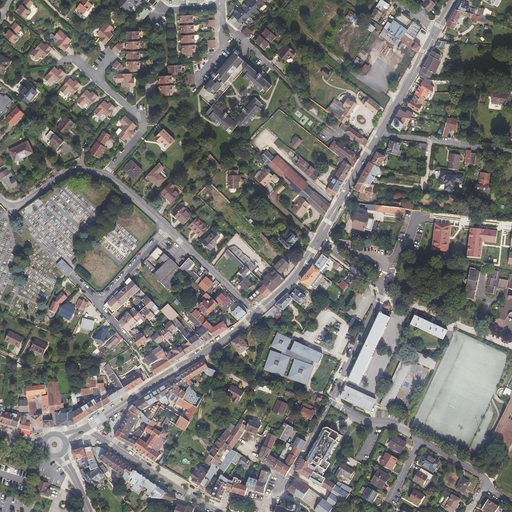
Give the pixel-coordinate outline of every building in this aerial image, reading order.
[(35,4),(29,0),(28,0),(25,4),(28,6),(31,9),(35,4)] [(87,2),(88,0),(80,0),(79,2),(80,3),(76,9),(79,12),(80,10),(84,13),(87,10),(89,10),(92,5),(87,2)] [(134,6),(126,0),(120,0),(117,3),(125,10),(126,9),(130,11),(134,6)] [(149,0),(147,3),(154,8),(158,3),(154,0),(149,0)] [(262,7),(264,4),(263,3),(259,0),(249,0),(247,2),(256,10),(258,8),(259,8),(261,6),(262,7)] [(386,10),(389,6),(382,0),(377,6),(374,12),(370,17),(376,22),(385,10),(386,10)] [(421,6),(428,13),(434,6),(427,0),(421,0),(423,3),(421,6)] [(484,0),(483,2),(492,7),(492,6),(496,9),(501,0),(484,0)] [(461,1),(456,11),(467,14),(469,10),(469,9),(463,7),(465,3),(461,1)] [(257,12),(256,10),(247,2),(245,5),(243,7),(240,10),(249,18),(252,15),(252,16),(254,14),(255,15),(257,12)] [(29,11),(26,8),(23,6),(18,12),(28,20),(33,14),(29,11)] [(140,12),(146,17),(150,13),(143,7),(139,12),(140,12)] [(474,13),(473,16),(474,16),(482,18),(485,10),(476,7),(474,11),(474,13)] [(247,20),(249,18),(240,10),(239,9),(236,11),(235,13),(232,15),(234,17),(237,20),(241,24),(243,21),(244,22),(246,20),(247,20)] [(456,11),(447,27),(453,30),(462,16),(470,18),(471,15),(467,14),(456,11)] [(146,17),(140,12),(138,15),(139,16),(138,18),(142,22),(146,17)] [(344,18),(355,26),(358,23),(360,20),(349,12),(344,18)] [(194,15),(180,16),(181,23),(185,23),(185,26),(190,25),(190,22),(194,22),(194,15)] [(477,22),(481,23),(482,18),(474,16),(473,19),(473,20),(475,21),(474,24),(476,24),(477,22)] [(416,53),(417,54),(421,48),(413,43),(422,29),(408,19),(402,27),(393,22),(391,25),(386,32),(416,53)] [(104,27),(101,30),(97,34),(101,38),(99,40),(105,45),(113,36),(110,32),(114,28),(108,22),(104,27)] [(364,28),(370,33),(374,28),(368,23),(364,28)] [(16,31),(14,33),(18,36),(23,29),(17,24),(13,29),(16,31)] [(190,25),(185,26),(181,26),(182,33),(186,33),(186,35),(190,35),(190,33),(194,32),(194,25),(190,25)] [(267,40),(271,44),(275,38),(272,35),(274,33),(271,30),(269,32),(266,29),(261,35),(264,37),(267,40)] [(73,41),(61,30),(53,40),(57,44),(66,52),(71,46),(70,45),(73,41)] [(411,60),(416,53),(386,32),(383,30),(378,36),(411,60)] [(18,36),(14,33),(11,31),(7,37),(16,45),(21,39),(18,36)] [(186,35),(182,36),(182,43),(187,42),(187,45),(191,45),(191,42),(195,42),(195,35),(190,35),(186,35)] [(265,42),(267,40),(264,37),(262,39),(259,37),(254,42),(264,51),(269,46),(265,42)] [(54,50),(48,45),(46,46),(43,44),(33,56),(39,61),(42,57),(46,60),(54,50)] [(284,50),(281,48),(278,51),(276,54),(285,62),(290,56),(292,57),(296,53),(288,46),(284,50)] [(363,60),(368,54),(361,49),(357,55),(363,60)] [(432,53),(419,76),(427,81),(432,73),(437,63),(440,58),(432,53)] [(0,72),(3,75),(11,62),(1,55),(0,56),(0,72)] [(225,65),(231,70),(234,67),(237,69),(243,62),(240,59),(237,56),(235,58),(232,56),(225,65)] [(131,62),(127,62),(128,70),(131,70),(136,70),(140,70),(140,62),(136,62),(131,62)] [(365,64),(359,69),(364,73),(369,68),(365,64)] [(231,70),(225,65),(217,73),(220,75),(219,77),(218,77),(216,80),(214,82),(211,79),(204,87),(210,93),(213,90),(216,93),(222,85),(225,84),(231,76),(229,73),(231,70)] [(252,85),(253,86),(261,92),(263,89),(267,92),(272,86),(264,79),(262,80),(261,80),(259,79),(256,77),(254,75),(256,72),(248,66),(243,71),(246,74),(244,78),(250,84),(252,85)] [(331,72),(325,67),(320,72),(327,77),(331,72)] [(61,70),(60,69),(58,71),(54,68),(44,79),(50,85),(53,81),(57,84),(66,74),(61,70)] [(256,77),(259,79),(264,72),(262,71),(261,70),(256,77)] [(212,76),(216,80),(218,77),(212,72),(211,73),(209,74),(212,76)] [(122,88),(134,88),(134,83),(134,80),(133,80),(133,78),(132,78),(132,75),(116,76),(116,84),(121,84),(122,88)] [(172,75),(159,76),(159,83),(163,83),(163,86),(167,86),(167,83),(173,82),(172,75)] [(71,79),(60,91),(66,96),(69,92),(73,95),(81,85),(76,81),(75,83),(71,79)] [(414,97),(424,102),(426,99),(428,101),(431,96),(429,94),(432,88),(429,86),(430,85),(429,84),(429,83),(428,82),(426,84),(423,82),(420,86),(422,87),(421,88),(419,87),(414,97)] [(28,104),(38,93),(25,83),(22,86),(26,89),(20,97),(28,104)] [(164,93),(164,96),(166,96),(169,96),(169,93),(173,92),(173,85),(167,86),(163,86),(160,86),(160,93),(164,93)] [(87,90),(76,102),(82,108),(86,104),(90,107),(99,97),(93,92),(91,94),(87,90)] [(507,106),(508,95),(492,93),(490,105),(497,106),(498,105),(503,105),(503,106),(504,108),(505,108),(506,107),(506,106),(507,106)] [(3,98),(0,95),(0,115),(6,110),(5,108),(11,102),(4,96),(3,98)] [(424,106),(426,103),(424,102),(414,97),(408,107),(418,113),(419,111),(422,105),(424,106)] [(234,122),(237,126),(240,128),(243,125),(246,128),(253,119),(250,117),(252,116),(253,115),(255,117),(262,110),(259,107),(262,103),(256,98),(248,107),(249,108),(250,109),(249,111),(247,114),(244,116),(241,114),(234,122)] [(376,116),(381,108),(370,99),(367,102),(364,107),(376,116)] [(341,122),(344,124),(358,106),(349,100),(344,107),(348,110),(342,118),(329,108),(327,112),(332,115),(341,122)] [(108,105),(104,101),(94,113),(100,118),(104,114),(107,117),(116,108),(110,103),(108,105)] [(237,126),(234,122),(229,118),(226,120),(225,119),(222,116),(220,114),(222,111),(213,104),(211,106),(207,111),(208,116),(216,123),(219,120),(220,121),(222,122),(219,125),(226,132),(228,129),(232,132),(237,126)] [(18,119),(22,115),(17,109),(5,120),(12,127),(19,120),(18,119)] [(402,118),(410,120),(412,115),(407,112),(406,114),(400,111),(396,117),(402,118)] [(128,137),(129,138),(134,132),(133,131),(136,127),(124,117),(119,122),(123,126),(120,130),(121,131),(116,137),(123,142),(128,137)] [(66,136),(76,126),(68,118),(58,129),(66,136)] [(395,119),(391,126),(400,133),(401,131),(404,133),(406,130),(408,127),(409,128),(410,126),(410,125),(408,125),(410,120),(402,118),(400,123),(395,119)] [(444,132),(443,138),(448,139),(449,130),(456,132),(457,126),(458,120),(453,120),(447,120),(446,121),(445,126),(444,132)] [(365,148),(369,142),(344,124),(341,122),(337,127),(365,148)] [(166,149),(173,141),(162,131),(153,140),(158,144),(159,143),(166,149)] [(56,152),(64,142),(51,132),(46,138),(51,142),(48,145),(56,152)] [(97,143),(102,147),(109,136),(104,133),(99,140),(97,143)] [(296,151),(303,142),(298,138),(291,146),(296,151)] [(392,142),(389,153),(398,156),(400,151),(401,145),(392,142)] [(97,143),(90,154),(99,159),(106,149),(102,147),(97,143)] [(354,169),(358,161),(355,158),(355,157),(339,145),(338,146),(335,143),(330,151),(332,152),(340,158),(352,168),(354,169)] [(9,152),(13,161),(21,157),(22,158),(32,154),(27,144),(9,152)] [(388,153),(379,150),(377,153),(379,154),(373,164),(381,169),(386,158),(385,158),(388,153)] [(472,153),(472,151),(469,151),(467,165),(471,165),(471,163),(475,164),(477,154),(472,153)] [(273,159),(266,152),(260,158),(268,165),(273,159)] [(214,165),(217,163),(210,155),(207,158),(214,165)] [(317,182),(322,177),(298,155),(295,159),(299,163),(296,166),(317,182)] [(450,169),(460,171),(462,156),(451,155),(450,161),(451,161),(450,169)] [(300,195),(306,189),(308,186),(276,156),(273,159),(268,165),(300,195)] [(343,184),(352,168),(340,158),(338,162),(342,165),(335,179),(343,184)] [(386,159),(386,158),(381,169),(382,169),(384,170),(389,160),(386,159)] [(140,172),(129,163),(121,171),(132,181),(140,172)] [(373,164),(371,163),(366,173),(376,179),(382,169),(381,169),(373,164)] [(156,187),(163,180),(157,175),(160,171),(162,169),(157,164),(145,177),(156,187)] [(5,165),(0,169),(0,176),(5,185),(7,184),(12,190),(19,185),(14,178),(10,180),(9,177),(12,175),(5,165)] [(461,186),(463,176),(451,174),(451,172),(430,168),(428,176),(440,178),(438,189),(454,191),(455,185),(461,186)] [(157,175),(163,180),(166,177),(160,171),(157,175)] [(270,174),(266,171),(263,174),(257,180),(264,187),(273,178),(270,174)] [(359,184),(373,185),(376,179),(366,173),(359,184)] [(489,189),(491,175),(482,174),(481,185),(477,185),(477,192),(489,194),(490,189),(489,189)] [(240,179),(240,176),(228,176),(228,189),(238,189),(238,180),(240,179)] [(338,193),(343,184),(335,179),(329,188),(338,193)] [(169,205),(177,195),(171,189),(173,186),(170,183),(160,194),(163,198),(162,199),(169,205)] [(360,197),(368,201),(375,186),(373,185),(359,184),(356,190),(362,193),(360,197)] [(171,189),(177,195),(180,192),(173,186),(171,189)] [(376,191),(378,186),(375,186),(368,201),(371,202),(376,191)] [(336,197),(338,193),(329,188),(327,192),(336,197)] [(324,218),(330,207),(313,193),(312,194),(306,189),(300,195),(303,198),(312,206),(324,218)] [(309,210),(312,206),(303,198),(294,207),(295,208),(293,210),(301,218),(306,214),(304,212),(307,209),(309,210)] [(407,209),(413,210),(414,205),(393,202),(393,208),(405,209),(407,209)] [(182,225),(191,216),(181,206),(170,217),(174,221),(176,219),(182,225)] [(404,215),(405,209),(393,208),(378,206),(377,211),(404,215)] [(358,213),(354,228),(366,231),(366,229),(372,230),(375,220),(369,218),(369,216),(358,213)] [(199,238),(206,230),(196,219),(189,227),(194,231),(193,232),(199,238)] [(451,225),(435,223),(432,251),(448,252),(451,225)] [(497,231),(470,228),(466,257),(481,259),(483,242),(496,244),(497,231)] [(288,248),(297,239),(288,230),(279,239),(288,248)] [(223,238),(217,232),(216,233),(214,231),(208,237),(206,240),(202,244),(210,251),(215,245),(218,247),(219,245),(218,244),(223,238)] [(271,243),(261,234),(259,236),(269,246),(271,243)] [(382,256),(383,250),(368,246),(366,252),(382,256)] [(281,274),(292,264),(289,261),(276,248),(273,250),(282,259),(280,261),(279,260),(277,263),(278,264),(274,268),(281,274)] [(156,249),(150,257),(155,261),(158,258),(162,254),(156,249)] [(235,249),(231,253),(245,267),(246,267),(251,273),(255,268),(235,249)] [(228,251),(225,254),(242,270),(245,267),(231,253),(228,251)] [(168,293),(172,288),(184,275),(179,270),(174,266),(163,256),(159,260),(156,263),(161,267),(155,273),(144,263),(141,267),(159,284),(166,291),(168,293)] [(323,256),(314,269),(320,274),(330,261),(327,259),(323,256)] [(292,264),(296,268),(298,263),(292,257),(289,261),(292,264)] [(179,270),(184,275),(195,285),(199,280),(194,275),(192,277),(187,272),(192,266),(187,261),(179,270)] [(67,278),(73,272),(62,262),(57,268),(67,278)] [(251,273),(246,267),(241,273),(245,276),(243,278),(244,280),(245,279),(251,273)] [(320,274),(314,269),(307,278),(307,277),(302,283),(310,287),(316,280),(318,282),(320,279),(318,278),(320,274)] [(511,296),(509,296),(510,289),(511,289),(511,274),(509,282),(500,280),(501,272),(492,270),(488,293),(498,295),(499,287),(501,288),(500,289),(507,290),(503,308),(502,308),(501,306),(499,305),(497,305),(495,306),(494,309),(495,310),(496,312),(498,312),(500,312),(501,310),(503,311),(502,315),(502,318),(505,321),(508,324),(509,328),(509,332),(507,336),(511,338),(511,296)] [(265,278),(264,278),(260,282),(264,285),(272,293),(285,281),(275,271),(270,275),(269,275),(265,278)] [(469,285),(468,290),(469,290),(468,295),(467,299),(476,300),(482,273),(472,271),(470,280),(469,285)] [(205,279),(208,275),(206,273),(199,280),(195,285),(198,288),(205,279)] [(260,282),(264,278),(259,273),(255,276),(259,280),(260,282)] [(244,280),(239,284),(247,292),(250,289),(253,286),(245,279),(244,280)] [(112,299),(121,309),(139,292),(129,280),(124,285),(126,288),(118,296),(117,294),(112,299)] [(199,289),(205,294),(213,286),(206,280),(199,289)] [(272,293),(264,285),(258,291),(265,298),(266,298),(272,293)] [(279,302),(274,307),(276,311),(275,315),(275,316),(278,318),(292,300),(300,306),(306,299),(296,290),(290,297),(287,295),(279,302)] [(258,291),(248,301),(254,306),(255,306),(265,298),(258,291)] [(49,313),(55,315),(59,306),(60,305),(62,305),(67,299),(62,295),(56,300),(57,301),(55,304),(53,303),(49,313)] [(207,315),(210,317),(219,308),(209,298),(206,295),(202,300),(205,303),(199,309),(201,311),(200,312),(202,314),(203,313),(206,316),(207,315)] [(103,310),(105,313),(109,310),(114,316),(115,315),(121,309),(112,299),(103,310)] [(129,316),(137,324),(141,321),(144,324),(147,321),(149,324),(154,319),(152,316),(154,314),(151,311),(155,308),(146,299),(141,304),(146,309),(139,316),(134,311),(129,316)] [(220,308),(226,313),(233,306),(230,302),(229,303),(228,302),(229,301),(227,300),(220,308)] [(84,304),(85,302),(82,301),(81,303),(80,302),(76,309),(83,312),(87,305),(84,304)] [(389,302),(385,304),(383,308),(389,310),(391,306),(389,302)] [(76,312),(65,306),(65,307),(61,310),(59,315),(71,320),(76,312)] [(232,315),(240,323),(248,316),(248,312),(242,306),(232,315)] [(170,324),(176,330),(180,326),(175,321),(179,318),(168,307),(160,314),(170,324)] [(265,316),(272,323),(275,316),(275,315),(276,311),(274,307),(265,316)] [(189,314),(203,327),(207,323),(205,321),(198,314),(197,312),(195,314),(191,311),(189,314)] [(198,314),(205,321),(210,317),(207,315),(206,316),(203,313),(202,314),(200,312),(198,314)] [(196,337),(205,345),(215,339),(203,327),(189,314),(185,317),(188,320),(184,323),(185,324),(187,327),(189,328),(193,324),(198,329),(199,329),(201,331),(195,335),(196,337)] [(359,386),(390,319),(388,318),(380,315),(350,381),(359,386)] [(120,329),(127,336),(138,325),(137,324),(129,316),(120,324),(122,326),(120,329)] [(431,323),(429,322),(416,316),(412,325),(445,339),(448,330),(433,324),(431,323)] [(87,330),(94,331),(95,321),(90,321),(90,323),(83,322),(82,328),(87,328),(87,330)] [(203,327),(215,339),(228,331),(224,324),(216,330),(215,329),(213,329),(207,323),(203,327)] [(171,336),(177,331),(176,330),(170,324),(164,329),(165,331),(164,332),(160,335),(159,334),(152,340),(158,348),(166,341),(167,343),(172,338),(171,336)] [(188,343),(196,351),(205,345),(196,337),(194,338),(190,341),(189,339),(187,337),(188,337),(183,332),(184,330),(180,326),(176,330),(177,331),(178,333),(188,343)] [(102,349),(112,339),(104,331),(94,341),(102,349)] [(292,337),(279,331),(274,340),(278,342),(276,346),(283,349),(281,352),(273,349),(265,365),(277,369),(278,365),(284,367),(288,354),(294,356),(289,369),(295,371),(294,375),(305,379),(315,359),(319,361),(324,352),(296,339),(292,348),(287,346),(292,337)] [(145,346),(149,343),(152,340),(146,333),(134,342),(139,349),(145,346)] [(5,343),(11,346),(11,345),(20,349),(23,341),(9,334),(5,343)] [(123,340),(117,334),(114,337),(115,339),(106,347),(108,350),(113,347),(118,342),(119,343),(123,340)] [(241,337),(231,344),(240,356),(250,350),(241,337)] [(43,357),(48,348),(35,341),(30,351),(35,354),(36,353),(43,357)] [(164,356),(171,367),(196,351),(188,343),(177,351),(176,349),(166,356),(165,355),(164,356)] [(152,356),(145,361),(150,368),(157,363),(154,359),(159,356),(156,351),(151,355),(152,356)] [(433,369),(436,361),(415,351),(412,358),(433,369)] [(162,363),(151,370),(156,376),(171,367),(164,356),(162,354),(154,359),(157,363),(158,362),(159,364),(161,363),(160,361),(161,361),(162,362),(162,363)] [(390,409),(413,362),(403,358),(381,405),(390,409)] [(195,378),(198,383),(201,381),(200,379),(198,376),(201,374),(202,375),(204,373),(206,375),(209,373),(213,371),(208,369),(205,363),(191,372),(195,378)] [(118,381),(107,365),(102,368),(103,370),(102,371),(104,374),(105,373),(115,389),(107,394),(112,403),(126,394),(118,381)] [(195,378),(191,372),(182,377),(186,384),(187,383),(191,388),(193,386),(191,382),(190,383),(189,382),(193,380),(195,378)] [(97,378),(96,376),(86,378),(87,389),(81,390),(70,395),(71,401),(75,426),(103,409),(101,387),(98,387),(97,378)] [(186,384),(182,377),(165,388),(169,394),(170,393),(181,400),(187,404),(197,410),(201,401),(191,388),(186,395),(178,389),(179,388),(180,389),(181,388),(181,387),(186,384)] [(99,378),(97,378),(98,387),(101,387),(103,409),(112,403),(107,394),(103,389),(102,379),(100,379),(99,378)] [(120,380),(118,381),(126,394),(142,384),(137,378),(134,378),(126,383),(124,379),(121,381),(120,380)] [(59,383),(46,384),(48,398),(48,404),(49,407),(61,406),(61,404),(61,403),(60,395),(59,383)] [(246,394),(234,386),(229,395),(235,399),(234,402),(239,405),(246,394)] [(275,390),(263,386),(260,391),(273,395),(275,390)] [(27,388),(25,388),(26,391),(27,397),(27,403),(29,414),(29,415),(29,416),(31,433),(50,430),(50,422),(42,423),(42,416),(41,415),(38,415),(38,417),(36,417),(34,398),(45,396),(45,388),(28,389),(27,388)] [(169,394),(165,388),(134,406),(153,421),(153,420),(157,414),(159,411),(161,408),(166,411),(167,410),(162,402),(156,405),(155,404),(161,401),(163,399),(167,407),(170,405),(166,398),(178,405),(181,400),(170,393),(169,394)] [(371,413),(376,401),(346,388),(341,399),(371,413)] [(317,397),(314,403),(322,406),(324,399),(317,397)] [(291,412),(294,413),(298,403),(300,404),(301,401),(308,404),(309,402),(298,398),(296,401),(291,412)] [(187,404),(181,400),(178,405),(184,409),(187,404)] [(75,426),(71,401),(68,402),(68,405),(70,406),(68,407),(67,407),(67,411),(64,411),(60,411),(61,413),(55,413),(58,429),(75,426)] [(20,412),(20,413),(29,414),(27,403),(21,403),(21,407),(19,407),(19,412),(20,412)] [(283,418),(289,407),(279,403),(274,414),(283,418)] [(61,406),(49,407),(49,414),(55,413),(61,413),(60,411),(64,411),(63,404),(61,404),(61,406)] [(189,423),(197,410),(187,404),(184,409),(188,411),(185,417),(175,411),(168,409),(167,410),(172,413),(176,415),(181,418),(189,423)] [(153,421),(134,406),(132,407),(129,413),(140,419),(141,417),(143,419),(142,421),(146,423),(150,426),(153,421)] [(313,410),(306,407),(302,415),(312,421),(316,412),(314,411),(313,412),(312,412),(313,410)] [(511,412),(510,412),(509,410),(495,438),(500,441),(511,416),(511,412)] [(22,416),(13,413),(12,416),(5,414),(5,413),(3,412),(0,420),(0,423),(17,429),(18,427),(19,425),(22,416)] [(286,424),(291,427),(293,423),(290,422),(294,413),(291,412),(286,424)] [(140,419),(129,413),(124,423),(119,432),(129,437),(131,434),(134,429),(140,419)] [(165,430),(176,415),(172,413),(161,428),(165,430)] [(30,433),(31,433),(29,416),(26,416),(25,416),(24,418),(22,418),(21,423),(23,423),(21,431),(30,433)] [(176,427),(183,432),(184,432),(190,423),(189,423),(181,418),(176,427)] [(153,420),(153,421),(150,426),(146,432),(152,436),(156,430),(154,429),(152,428),(155,422),(153,420)] [(244,422),(242,421),(240,424),(236,429),(243,433),(245,430),(256,435),(260,426),(250,422),(248,426),(247,425),(245,427),(242,426),(244,422)] [(146,432),(150,426),(146,423),(144,426),(142,425),(141,428),(142,428),(141,430),(145,433),(146,432)] [(284,442),(292,428),(291,427),(286,424),(281,431),(278,438),(284,442)] [(231,437),(236,430),(232,426),(221,442),(226,445),(231,437)] [(331,430),(328,428),(328,429),(324,429),(322,429),(319,433),(328,438),(312,465),(313,466),(314,464),(318,467),(317,470),(316,470),(325,476),(331,464),(329,464),(344,437),(331,430)] [(243,433),(236,429),(236,430),(231,437),(238,441),(243,433)] [(129,437),(119,432),(117,435),(115,439),(135,449),(140,441),(145,433),(141,430),(134,436),(130,438),(129,437)] [(140,441),(135,449),(139,452),(147,458),(162,434),(156,430),(152,436),(153,437),(147,445),(140,441)] [(267,440),(269,435),(270,433),(265,431),(262,437),(267,440)] [(162,434),(147,458),(155,464),(160,457),(158,455),(164,446),(165,446),(168,442),(165,440),(168,437),(163,433),(162,434)] [(328,438),(319,433),(305,458),(309,461),(308,462),(312,465),(328,438)] [(275,446),(278,438),(275,437),(269,435),(267,440),(264,447),(273,451),(273,449),(275,446)] [(233,449),(238,441),(231,437),(226,445),(233,449)] [(302,452),(307,443),(299,438),(294,447),(302,452)] [(407,445),(395,438),(389,449),(401,455),(407,445)] [(226,445),(221,442),(219,441),(216,446),(217,447),(213,452),(212,451),(204,463),(210,467),(211,465),(213,466),(226,445)] [(219,470),(231,451),(233,449),(226,445),(213,466),(215,467),(219,470)] [(274,471),(275,471),(279,462),(270,457),(273,451),(264,447),(258,461),(274,471)] [(287,478),(302,452),(294,447),(292,450),(294,451),(286,465),(282,463),(284,458),(286,455),(283,453),(279,462),(275,471),(287,478)] [(91,468),(91,469),(92,471),(97,469),(99,469),(95,460),(92,448),(85,449),(90,462),(93,461),(95,466),(91,468)] [(103,449),(95,448),(100,461),(104,463),(110,454),(103,449)] [(72,453),(76,463),(81,460),(87,458),(84,449),(72,453)] [(231,464),(238,455),(235,453),(231,451),(219,470),(220,470),(225,474),(231,464)] [(110,454),(104,463),(115,472),(116,473),(117,473),(123,477),(130,468),(110,454)] [(399,461),(387,454),(381,465),(393,471),(399,461)] [(245,471),(250,464),(238,455),(231,464),(238,469),(239,466),(245,471)] [(438,463),(424,455),(418,465),(432,473),(438,463)] [(87,458),(81,460),(86,470),(91,468),(87,458)] [(162,469),(166,462),(163,459),(158,467),(162,469)] [(308,462),(303,460),(296,472),(311,481),(316,472),(310,469),(311,467),(312,465),(308,462)] [(192,476),(166,461),(166,462),(162,469),(187,484),(192,476)] [(223,476),(231,481),(238,469),(231,464),(225,474),(223,476)] [(253,469),(254,467),(250,464),(245,471),(251,473),(253,469)] [(208,473),(199,488),(204,492),(216,472),(214,470),(215,467),(213,466),(211,468),(208,473)] [(350,481),(354,474),(343,466),(338,474),(335,479),(339,481),(342,476),(350,481)] [(130,468),(123,477),(124,478),(122,480),(127,483),(129,484),(129,483),(132,479),(130,478),(135,472),(130,468)] [(196,476),(194,475),(191,479),(193,481),(192,483),(199,488),(208,473),(201,469),(196,476)] [(107,470),(103,474),(116,489),(119,485),(107,470)] [(316,472),(311,481),(323,488),(326,481),(323,479),(325,476),(316,470),(316,472)] [(427,478),(429,475),(421,470),(419,474),(418,473),(413,482),(423,488),(428,479),(427,478)] [(98,471),(94,474),(92,475),(91,474),(86,478),(90,483),(94,488),(99,484),(98,482),(104,478),(98,471)] [(127,487),(132,491),(141,476),(135,472),(130,478),(132,479),(134,481),(131,485),(129,483),(129,484),(127,486),(127,487)] [(269,481),(272,475),(266,473),(262,472),(261,478),(269,481)] [(388,477),(377,472),(371,484),(382,489),(388,477)] [(144,488),(148,491),(152,484),(141,476),(132,491),(133,491),(132,492),(133,493),(136,492),(139,494),(144,488)] [(245,497),(248,489),(250,479),(249,479),(245,487),(238,485),(238,484),(240,485),(241,483),(238,481),(238,480),(236,480),(235,483),(231,482),(222,477),(219,482),(218,485),(227,488),(232,490),(231,493),(245,497)] [(267,484),(269,481),(261,478),(260,482),(259,482),(256,492),(264,494),(267,484)] [(248,489),(256,492),(259,482),(258,482),(258,480),(255,479),(254,481),(250,479),(248,489)] [(471,484),(463,480),(457,491),(465,496),(471,484)] [(332,494),(336,487),(330,483),(329,483),(326,481),(323,488),(331,493),(332,494)] [(49,485),(41,483),(38,494),(45,496),(45,495),(53,498),(55,493),(47,490),(49,485)] [(152,484),(148,491),(149,491),(146,496),(150,500),(159,489),(152,484)] [(290,494),(293,496),(297,491),(306,497),(310,490),(305,487),(304,487),(299,484),(292,487),(286,492),(290,494)] [(222,502),(227,488),(218,485),(212,498),(222,502)] [(297,491),(293,496),(302,501),(311,509),(314,511),(335,511),(336,511),(333,508),(338,500),(344,503),(349,495),(346,493),(340,490),(336,487),(332,494),(326,502),(323,500),(317,505),(310,501),(306,497),(297,491)] [(150,500),(152,501),(162,501),(167,494),(159,489),(150,500)] [(366,491),(364,496),(362,499),(372,505),(377,494),(368,489),(366,491)] [(310,490),(306,497),(310,501),(315,493),(310,490)] [(423,497),(414,491),(408,500),(417,506),(423,497)] [(310,501),(317,505),(323,500),(315,493),(310,501)] [(448,511),(455,511),(462,502),(453,497),(452,500),(448,498),(447,502),(446,502),(444,505),(445,505),(443,509),(446,510),(446,511),(448,511)] [(499,507),(488,500),(481,511),(502,511),(503,510),(499,507)] [(104,511),(106,511),(100,502),(98,504),(103,511),(104,511)]
